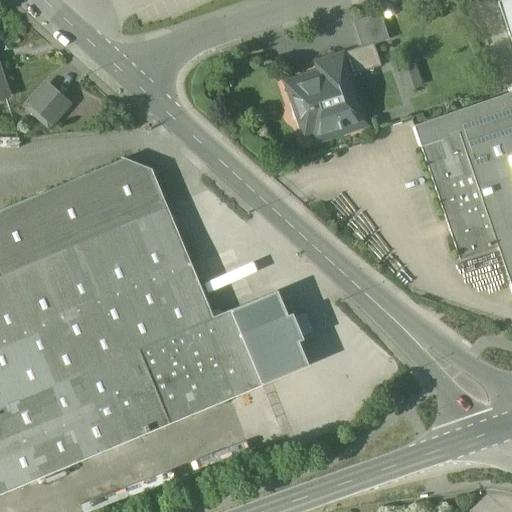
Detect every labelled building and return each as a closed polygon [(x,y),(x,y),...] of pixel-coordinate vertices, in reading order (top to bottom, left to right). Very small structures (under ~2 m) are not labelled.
[(511,0),(504,0),(498,2),(511,43),(511,0)] [(381,13),(354,22),(362,47),(374,43),(374,45),(389,39),(381,13)] [(362,47),(340,54),(341,57),(342,56),(349,77),(381,66),(374,45),(374,43),(362,47)] [(349,77),(342,56),(341,57),(319,64),(322,73),(289,84),(304,130),(319,125),(322,133),(361,119),(363,125),(364,124),(349,77)] [(414,67),(401,71),(406,88),(420,84),(414,67)] [(47,86),(31,103),(51,122),(67,104),(47,86)] [(511,92),(414,126),(460,260),(498,247),(511,287),(511,92)] [(124,159),(0,210),(0,494),(263,385),(262,383),(233,312),(232,310),(213,318),(151,170),(124,159)] [(304,318),(262,300),(247,306),(247,304),(235,309),(236,311),(233,312),(262,383),(266,382),(266,383),(278,379),(277,377),(292,371),(309,328),(305,318),(304,318)]
